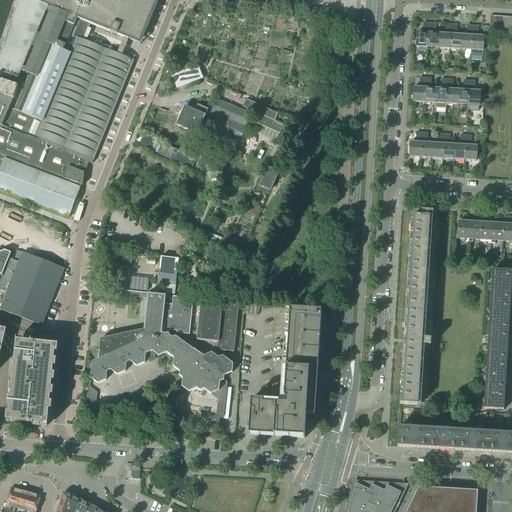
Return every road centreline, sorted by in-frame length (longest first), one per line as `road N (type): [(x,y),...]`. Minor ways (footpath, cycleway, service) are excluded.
road 1 (secondary): [(347,409),(374,0)]
road 2 (unclassified): [(88,212),(61,448)]
road 3 (residential): [(347,409),(375,384),(388,186)]
road 4 (unclassified): [(88,212),(181,0)]
road 5 (residential): [(330,464),(109,451)]
road 6 (residential): [(388,186),(400,0)]
road 7 (tertiary): [(511,477),(330,464)]
road 8 (residential): [(511,193),(388,186)]
